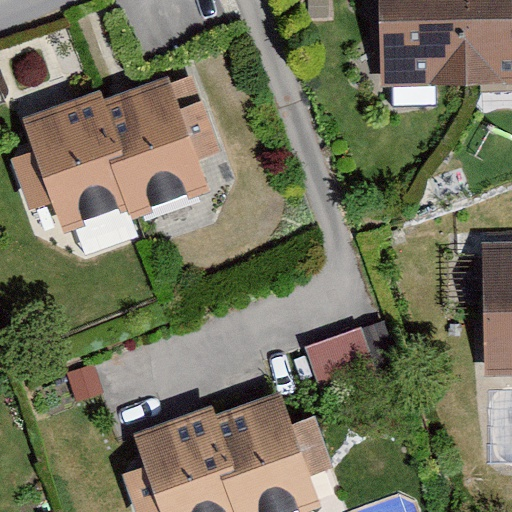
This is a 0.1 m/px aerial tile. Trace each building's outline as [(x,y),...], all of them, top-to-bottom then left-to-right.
[(511,0),(384,0),(386,78),(511,76),(511,0)] [(146,201),(150,212),(224,185),(184,74),(110,101),(146,201)] [(31,117),(72,227),(146,201),(110,101),(105,90),(31,117)] [(511,235),(495,236),(497,367),(511,366),(511,235)] [(447,297),(490,296),(489,257),(446,258),(447,297)] [(307,347),(325,386),(378,362),(360,323),(307,347)] [(253,511),(295,511),(332,499),(292,388),(218,415),(253,511)] [(140,430),(169,511),(253,511),(218,415),(214,403),(140,430)]
